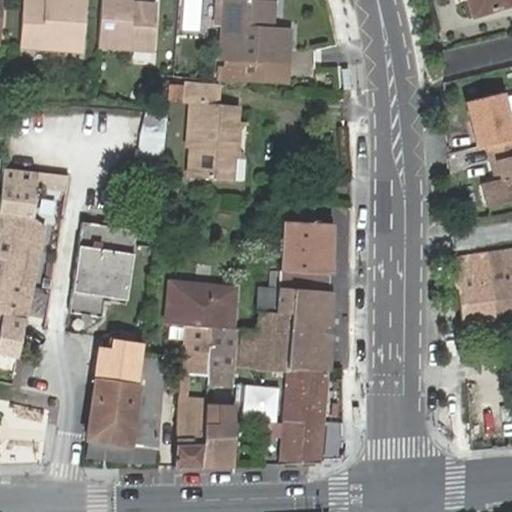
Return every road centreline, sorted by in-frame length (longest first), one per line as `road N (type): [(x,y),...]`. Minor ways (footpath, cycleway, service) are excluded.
road 1 (secondary): [(398,493),(398,132),(379,0)]
road 2 (residential): [(59,500),(72,399),(56,360),(55,330),(86,146)]
road 3 (primary): [(398,493),(59,500)]
